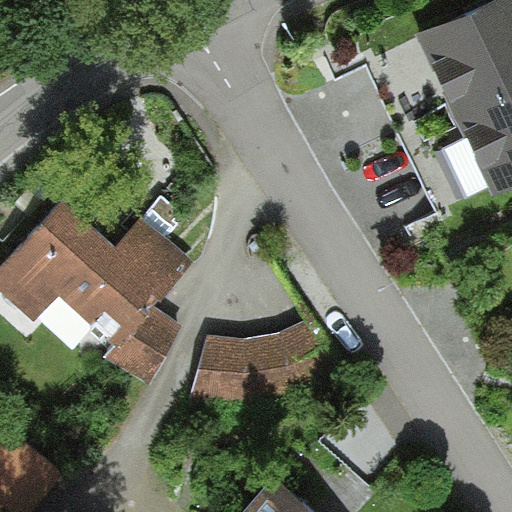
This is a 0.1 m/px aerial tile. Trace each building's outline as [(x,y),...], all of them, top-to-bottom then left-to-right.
[(480,186),(511,171),(511,0),(471,0),(408,29),(480,186)] [(53,190),(0,252),(0,292),(61,341),(85,314),(114,333),(100,359),(136,379),(173,326),(145,299),(180,263),(129,215),(107,235),(53,190)] [(235,342),(198,337),(188,394),(228,400),(273,393),(326,373),(296,325),(267,340),(235,342)] [(0,430),(12,418),(0,407),(0,430)] [(303,511),(262,476),(229,511),(303,511)]
